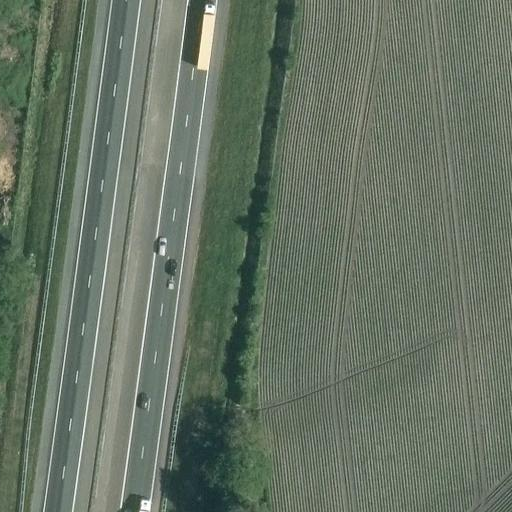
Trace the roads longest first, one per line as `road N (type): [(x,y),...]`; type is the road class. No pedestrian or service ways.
road 1 (motorway): [(131,511),(202,0)]
road 2 (motorway): [(126,0),(59,511)]
